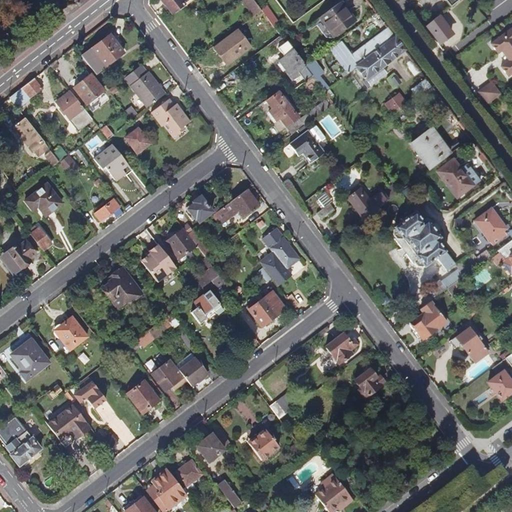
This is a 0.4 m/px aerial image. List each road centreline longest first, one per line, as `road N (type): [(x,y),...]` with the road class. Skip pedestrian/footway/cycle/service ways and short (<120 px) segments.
road 1 (residential): [(350,296),(69,511)]
road 2 (residential): [(0,324),(239,144)]
road 3 (primary): [(385,0),(511,170)]
road 4 (residential): [(350,296),(476,455)]
road 5 (residential): [(239,144),(350,296)]
road 6 (residential): [(129,0),(239,144)]
road 7 (residential): [(0,85),(108,0)]
